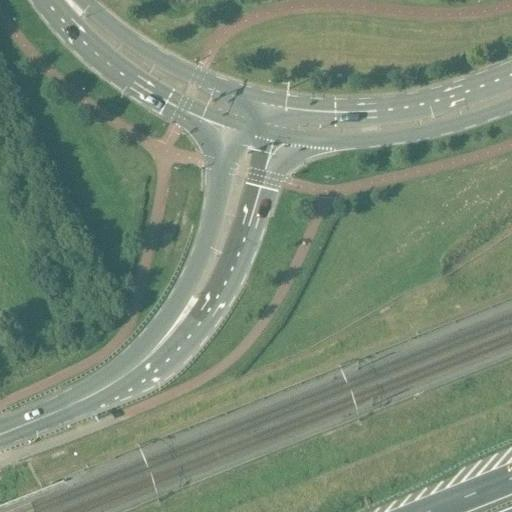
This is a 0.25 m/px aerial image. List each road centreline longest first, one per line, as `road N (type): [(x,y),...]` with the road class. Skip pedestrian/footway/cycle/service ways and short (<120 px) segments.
road 1 (secondary): [(511,69),(384,105),(259,98)]
road 2 (secondary): [(274,133),(391,136),(511,104)]
road 3 (secondary): [(175,329),(226,278),(274,133)]
road 4 (tertiary): [(259,98),(175,67),(67,0)]
road 5 (tertiary): [(65,0),(78,28),(138,80),(233,124)]
road 6 (secondary): [(233,124),(175,329)]
road 7 (secondary): [(0,435),(98,393),(175,329)]
